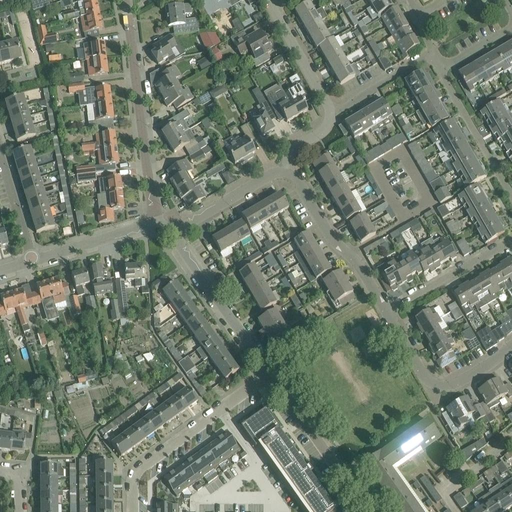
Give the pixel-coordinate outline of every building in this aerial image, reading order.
[(44,0),(28,0),(33,12),(53,6),(50,0),(46,0),(44,1),(44,0)] [(63,9),(72,5),(70,0),(69,0),(61,3),(63,9)] [(81,18),(99,14),(96,0),(87,0),(78,2),(81,18)] [(220,10),(215,1),(216,0),(208,0),(201,5),(208,17),(220,10)] [(227,0),(227,1),(228,0),(240,0),(246,9),(255,3),(253,0),(227,0)] [(387,0),(383,0),(372,7),(378,17),(392,8),(387,0)] [(475,0),(443,24),(450,34),(484,9),(477,0),(475,0)] [(315,13),(309,3),(295,11),(300,21),(315,13)] [(173,27),(174,35),(199,33),(197,19),(185,21),(184,15),(192,14),(190,5),(165,8),(168,27),(173,27)] [(381,18),(386,28),(402,19),(397,9),(381,18)] [(0,19),(10,17),(12,26),(17,24),(13,11),(9,13),(0,14),(0,19)] [(64,21),(76,18),(74,11),(62,14),(64,21)] [(315,13),(300,21),(306,30),(320,22),(315,13)] [(84,33),(92,32),(102,30),(99,14),(81,18),(84,33)] [(408,28),(402,19),(386,28),(392,37),(408,28)] [(320,22),(306,30),(311,40),(325,31),(320,22)] [(369,32),(366,27),(360,30),(363,36),(369,32)] [(41,28),(37,29),(38,37),(40,46),(57,43),(55,34),(47,35),(43,36),(41,28)] [(413,37),(408,28),(392,37),(397,46),(413,37)] [(325,31),(311,40),(317,49),(319,48),(331,41),(325,31)] [(244,33),(236,38),(231,41),(240,56),(250,51),(252,51),(251,50),(264,42),(258,33),(247,39),(244,33)] [(215,34),(199,35),(206,52),(220,44),(215,34)] [(158,65),(173,56),(170,51),(177,47),(170,36),(153,46),(156,51),(151,54),(158,65)] [(419,47),(413,37),(397,46),(403,56),(402,57),(404,60),(410,57),(408,53),(419,47)] [(324,57),(338,49),(333,40),(331,41),(319,48),(324,57)] [(17,41),(6,44),(11,63),(22,60),(17,41)] [(265,41),(264,42),(251,50),(252,51),(255,56),(250,59),(256,68),(269,60),(266,55),(271,52),(265,41)] [(371,49),(377,46),(374,41),(368,44),(371,49)] [(86,54),(87,61),(105,59),(103,43),(91,44),(92,53),(86,54)] [(0,61),(1,65),(11,63),(6,44),(0,45),(0,61)] [(377,46),(371,49),(374,55),(380,51),(377,46)] [(499,47),(495,49),(508,71),(511,68),(510,65),(511,64),(511,56),(507,47),(501,50),(499,47)] [(216,49),(209,53),(215,63),(222,60),(216,49)] [(338,49),(324,57),(329,67),(344,58),(338,49)] [(504,74),(508,71),(495,49),(491,52),(493,55),(488,58),(497,73),(502,70),(504,74)] [(378,60),(385,72),(392,67),(385,56),(378,60)] [(280,57),(272,61),(276,67),(283,63),(280,57)] [(335,76),(349,68),(344,58),(329,67),(335,76)] [(481,58),(477,60),(490,82),(494,80),(492,76),(497,73),(488,58),(483,61),(481,58)] [(107,75),(105,59),(87,61),(88,69),(89,77),(107,75)] [(475,66),(469,69),(478,84),(479,87),(485,84),(486,85),(490,82),(477,60),(473,63),(475,66)] [(47,66),(49,77),(58,75),(56,65),(47,66)] [(155,87),(161,97),(179,87),(175,80),(180,77),(175,68),(158,78),(161,83),(155,87)] [(355,77),(349,68),(335,76),(340,86),(355,77)] [(473,87),(478,84),(469,69),(464,72),(462,69),(458,72),(471,93),(475,91),(473,87)] [(405,82),(410,90),(410,91),(431,79),(428,74),(426,75),(423,71),(405,82)] [(66,76),(67,84),(83,82),(82,74),(74,75),(74,73),(71,74),(71,75),(66,76)] [(290,79),(293,86),(283,92),(288,101),(297,117),(308,111),(302,101),(306,99),(304,96),(307,94),(307,95),(296,76),(290,79)] [(410,91),(416,101),(434,90),(432,86),(434,85),(431,79),(410,91)] [(69,94),(84,93),(83,85),(68,86),(69,94)] [(214,98),(227,92),(224,86),(211,92),(214,98)] [(55,87),(52,88),(55,106),(62,105),(60,88),(55,88),(55,87)] [(183,93),(179,87),(161,97),(167,108),(173,104),(177,109),(193,99),(188,90),(183,93)] [(92,106),(111,104),(109,88),(97,89),(97,98),(91,99),(92,106)] [(40,94),(41,102),(50,100),(48,89),(43,90),(44,93),(40,94)] [(421,110),(437,101),(442,98),(438,92),(436,94),(434,90),(416,101),(412,103),(413,106),(417,104),(421,110)] [(504,90),(497,94),(499,98),(507,94),(504,90)] [(297,117),(288,101),(283,92),(273,98),(271,95),(266,98),(275,113),(280,111),(287,123),(297,117)] [(197,99),(200,104),(200,105),(210,99),(207,93),(197,99)] [(497,94),(487,100),(490,104),(499,98),(497,94)] [(393,96),(386,100),(388,104),(396,100),(393,96)] [(8,112),(26,107),(23,97),(5,102),(8,112)] [(378,104),(373,107),(382,122),(386,120),(390,122),(394,120),(380,98),(376,101),(378,104)] [(52,110),(50,100),(41,102),(37,103),(41,107),(46,108),(47,111),(52,110)] [(490,104),(487,100),(480,104),(482,108),(490,104)] [(416,113),(421,122),(445,108),(443,105),(440,106),(437,101),(421,110),(416,113)] [(487,123),(490,122),(508,111),(503,101),(487,110),(479,115),(479,116),(481,114),(487,123)] [(253,120),(258,128),(263,137),(274,130),(268,120),(274,117),(266,102),(259,106),(256,108),(261,116),(253,120)] [(111,104),(92,106),(86,107),(89,129),(97,128),(107,127),(106,120),(113,120),(111,104)] [(382,122),(373,107),(371,104),(362,110),(375,132),(378,130),(376,126),(382,122)] [(393,114),(401,109),(399,105),(391,110),(393,114)] [(29,117),(26,107),(8,112),(11,122),(29,117)] [(442,123),(450,118),(445,108),(421,122),(423,125),(424,126),(429,123),(432,129),(442,123)] [(66,117),(64,109),(57,110),(58,119),(66,117)] [(401,109),(393,114),(395,117),(403,113),(401,109)] [(363,134),(370,130),(372,134),(375,132),(362,110),(358,112),(359,115),(354,118),(363,134)] [(179,115),(171,120),(163,125),(166,130),(162,133),(168,143),(189,130),(183,120),(190,116),(186,111),(179,115)] [(511,120),(511,116),(508,111),(490,122),(493,127),(490,128),(492,132),(511,120)] [(363,134),(354,118),(352,115),(343,121),(357,144),(361,141),(358,137),(363,134)] [(32,127),(29,117),(11,122),(14,132),(32,127)] [(439,142),(461,129),(455,120),(433,133),(435,137),(436,136),(439,142)] [(511,120),(492,132),(498,142),(511,133),(511,120)] [(404,132),(412,128),(409,124),(402,128),(404,132)] [(253,138),(248,129),(246,125),(240,128),(246,138),(242,140),(241,138),(239,137),(235,139),(235,141),(236,143),(247,161),(254,157),(252,155),(255,153),(248,141),(253,138)] [(35,137),(32,127),(14,132),(17,142),(35,137)] [(404,132),(408,138),(410,137),(411,135),(413,134),(412,132),(414,131),(412,128),(404,132)] [(441,147),(444,151),(466,138),(461,129),(439,142),(442,147),(441,147)] [(189,130),(168,143),(174,153),(182,148),(186,146),(189,151),(198,145),(189,130)] [(98,151),(116,149),(114,133),(95,135),(96,143),(82,145),(82,152),(98,151)] [(506,149),(511,145),(511,133),(498,142),(501,148),(504,146),(506,149)] [(392,138),(397,147),(406,142),(402,134),(399,136),(398,135),(392,138)] [(397,147),(392,138),(385,142),(386,144),(383,146),(388,153),(397,147)] [(450,160),(471,148),(466,138),(444,151),(446,156),(447,155),(450,160)] [(221,140),(215,143),(223,157),(224,158),(229,155),(235,165),(238,163),(240,165),(247,161),(236,143),(226,149),(221,140)] [(203,142),(198,145),(201,150),(206,147),(203,142)] [(415,143),(408,147),(413,157),(422,151),(418,145),(417,146),(415,143)] [(206,154),(215,150),(212,145),(204,149),(206,154)] [(379,146),(373,150),(378,159),(388,153),(383,146),(380,148),(379,146)] [(30,148),(22,151),(12,154),(15,164),(33,158),(30,148)] [(452,166),(455,170),(477,157),(471,148),(450,160),(453,165),(452,166)] [(118,164),(116,149),(98,151),(100,167),(118,164)] [(367,153),(368,155),(363,158),(367,165),(378,159),(373,150),(367,153)] [(426,162),(424,158),(425,157),(422,151),(413,157),(418,166),(426,162)] [(319,174),(333,166),(338,163),(336,158),(330,161),(325,152),(319,156),(321,160),(313,165),(319,174)] [(457,174),(461,179),(479,168),(476,163),(479,161),(477,157),(455,170),(457,174)] [(36,168),(33,158),(15,164),(18,174),(36,168)] [(186,161),(177,166),(169,171),(174,180),(171,182),(176,191),(191,182),(186,174),(191,171),(186,161)] [(357,171),(362,168),(365,166),(363,161),(358,164),(359,165),(355,168),(357,171)] [(418,166),(424,175),(433,170),(429,164),(428,165),(426,162),(418,166)] [(222,165),(211,171),(214,176),(225,170),(222,165)] [(339,175),(333,166),(319,174),(324,184),(339,175)] [(79,175),(96,173),(95,167),(79,169),(79,175)] [(459,188),(464,186),(466,189),(488,176),(482,167),(479,168),(461,179),(456,182),(459,188)] [(36,168),(18,174),(21,184),(39,178),(36,168)] [(429,185),(436,180),(435,177),(436,176),(433,170),(424,175),(429,185)] [(96,180),(96,177),(96,173),(79,175),(77,176),(78,182),(96,180)] [(225,176),(228,184),(234,181),(231,173),(225,176)] [(330,193),(344,185),(339,175),(324,184),(330,193)] [(102,188),(103,196),(122,193),(120,177),(110,179),(107,179),(99,180),(100,188),(102,188)] [(42,188),(39,178),(21,184),(24,194),(42,188)] [(370,183),(375,192),(379,190),(373,180),(370,183)] [(429,185),(434,194),(444,189),(440,183),(438,184),(436,180),(429,185)] [(196,190),(191,182),(176,191),(181,200),(185,198),(190,207),(205,198),(199,188),(196,190)] [(335,203),(350,194),(344,185),(330,193),(335,203)] [(458,198),(460,202),(463,207),(485,195),(480,185),(458,198)] [(42,188),(24,194),(27,204),(45,198),(42,188)] [(434,194),(440,204),(447,200),(452,197),(451,195),(448,196),(444,189),(434,194)] [(124,209),(122,193),(103,196),(97,196),(99,212),(98,212),(99,223),(114,221),(113,211),(124,209)] [(280,194),(270,200),(279,214),(288,209),(280,194)] [(355,204),(350,194),(335,203),(340,212),(355,204)] [(485,195),(463,207),(463,208),(464,207),(467,213),(469,217),(491,204),(485,195)] [(48,208),(45,198),(27,204),(30,214),(48,208)] [(269,220),(279,214),(270,200),(261,205),(269,220)] [(66,211),(67,214),(71,213),(69,203),(65,204),(59,205),(60,212),(66,211)] [(392,212),(389,207),(387,203),(373,211),(376,216),(386,211),(388,215),(392,212)] [(346,222),(355,217),(361,213),(355,204),(340,212),(346,222)] [(491,204),(469,217),(471,221),(472,221),(475,226),(493,215),(496,213),(491,204)] [(261,205),(251,211),(260,225),(269,220),(261,205)] [(436,210),(442,218),(442,219),(450,215),(444,205),(436,210)] [(51,218),(48,208),(30,214),(33,224),(51,218)] [(435,215),(434,212),(433,210),(424,215),(427,220),(435,215)] [(260,225),(251,211),(242,216),(244,221),(241,222),(243,225),(246,224),(250,231),(260,225)] [(64,218),(68,217),(69,223),(73,223),(71,213),(67,214),(63,214),(64,218)] [(82,213),(76,214),(77,222),(78,226),(85,225),(82,213)] [(496,220),(493,215),(475,226),(478,232),(477,232),(479,235),(501,223),(499,219),(496,220)] [(364,216),(358,219),(350,224),(355,234),(370,225),(364,216)] [(51,218),(33,224),(36,234),(55,228),(51,218)] [(408,224),(411,229),(415,235),(423,231),(419,224),(416,220),(408,224)] [(456,225),(455,224),(453,220),(445,225),(448,229),(456,225)] [(250,237),(243,225),(241,222),(231,228),(240,243),(250,237)] [(456,225),(448,229),(453,238),(462,233),(459,229),(462,228),(458,222),(455,224),(456,225)] [(501,223),(479,235),(482,240),(485,245),(504,234),(501,228),(504,227),(501,223)] [(411,229),(408,224),(398,231),(400,235),(411,229)] [(375,235),(370,226),(370,225),(355,234),(361,244),(375,235)] [(230,248),(240,243),(231,228),(222,234),(230,248)] [(0,246),(8,245),(4,229),(0,229),(0,246)] [(400,235),(398,231),(390,235),(392,240),(400,235)] [(308,233),(294,242),(299,252),(314,243),(308,233)] [(221,254),(230,248),(222,234),(210,241),(212,240),(214,243),(212,244),(213,244),(214,243),(221,254)] [(442,246),(437,249),(444,262),(450,259),(451,262),(457,259),(445,238),(439,241),(442,246)] [(421,246),(424,251),(436,271),(440,268),(439,266),(444,262),(437,249),(431,240),(421,246)] [(314,243),(299,252),(305,261),(320,252),(314,243)] [(471,253),(466,244),(465,243),(458,247),(464,257),(471,253)] [(274,249),(271,245),(261,251),(264,255),(274,249)] [(436,271),(424,251),(419,253),(418,251),(412,255),(422,273),(423,275),(429,271),(431,274),(436,271)] [(259,252),(249,258),(252,262),(261,257),(259,252)] [(310,271),(325,262),(320,252),(305,261),(310,271)] [(401,258),(403,263),(411,276),(416,273),(418,276),(422,273),(412,255),(410,252),(401,258)] [(269,267),(276,262),(271,255),(264,259),(269,267)] [(249,258),(240,263),(242,268),(252,262),(249,258)] [(393,259),(389,262),(402,285),(406,282),(408,284),(413,281),(413,279),(411,276),(403,263),(401,258),(395,261),(393,259)] [(237,265),(234,267),(237,271),(242,268),(240,263),(237,259),(234,261),(237,265)] [(280,270),(276,262),(269,267),(270,269),(273,267),(276,273),(280,270)] [(333,270),(331,267),(330,266),(328,268),(325,262),(310,271),(316,280),(320,278),(333,270)] [(402,285),(389,262),(376,269),(381,276),(382,275),(391,291),(393,292),(397,290),(397,287),(402,285)] [(511,284),(511,275),(504,262),(499,265),(500,267),(495,270),(503,284),(509,280),(511,285),(511,284)] [(254,265),(239,274),(245,284),(259,275),(254,265)] [(90,268),(93,289),(95,297),(113,294),(110,279),(104,280),(101,266),(90,268)] [(134,266),(125,267),(126,277),(126,281),(135,281),(136,288),(142,287),(148,287),(147,280),(142,280),(141,276),(141,266),(139,266),(134,266)] [(503,284),(495,270),(492,266),(486,269),(487,271),(483,274),(498,299),(508,293),(503,284)] [(349,277),(344,279),(340,272),(335,275),(333,270),(320,278),(328,292),(329,293),(351,280),(349,277)] [(89,284),(88,280),(85,271),(71,275),(78,297),(85,295),(82,286),(89,284)] [(291,282),(295,279),(294,279),(296,278),(293,273),(287,276),(291,282)] [(480,279),(474,282),(488,305),(498,299),(483,274),(478,277),(480,279)] [(259,275),(245,284),(250,293),(265,285),(259,275)] [(164,276),(152,285),(156,291),(168,282),(164,276)] [(284,286),(288,284),(285,278),(281,281),(283,283),(279,285),(280,288),(284,286)] [(46,283),(54,303),(55,306),(66,302),(64,296),(69,294),(66,284),(61,286),(58,279),(46,283)] [(326,294),(330,301),(335,310),(355,298),(347,284),(351,281),(351,280),(329,293),(328,292),(326,294)] [(477,311),(488,305),(474,282),(469,286),(467,283),(462,286),(475,306),(477,311)] [(36,305),(42,303),(42,304),(45,306),(54,303),(46,283),(36,286),(39,293),(33,294),(36,305)] [(163,292),(171,303),(184,294),(176,283),(163,292)] [(256,303),(271,294),(265,285),(250,293),(256,303)] [(462,286),(458,288),(456,287),(452,289),(452,292),(466,316),(472,312),(470,309),(475,306),(462,286)] [(11,294),(16,308),(24,333),(30,331),(23,309),(28,307),(33,306),(30,295),(24,297),(22,290),(11,294)] [(271,294),(256,303),(261,312),(259,313),(262,318),(275,311),(272,306),(276,304),(276,303),(281,301),(275,292),(271,294)] [(0,304),(0,316),(6,314),(5,312),(16,308),(11,294),(0,297),(2,304),(0,304)] [(125,294),(117,295),(118,304),(119,313),(120,320),(125,320),(128,320),(125,294)] [(192,305),(184,294),(171,303),(179,314),(192,305)] [(80,311),(77,297),(70,298),(73,317),(75,316),(76,323),(82,322),(80,311)] [(95,297),(85,298),(87,310),(87,311),(88,311),(89,315),(97,314),(96,309),(97,309),(95,297)] [(299,302),(294,304),(297,310),(302,307),(301,305),(299,302)] [(455,303),(450,306),(447,308),(448,311),(445,313),(445,312),(439,314),(441,318),(450,313),(458,309),(455,303)] [(157,313),(163,308),(161,304),(154,309),(157,313)] [(199,316),(192,305),(179,314),(186,325),(199,316)] [(46,316),(44,309),(37,312),(39,318),(46,316)] [(303,309),(299,311),(304,319),(308,316),(303,309)] [(416,327),(418,331),(439,320),(436,315),(433,309),(428,311),(415,319),(418,325),(416,327)] [(458,309),(450,313),(455,321),(463,317),(461,314),(458,309)] [(275,311),(262,318),(258,321),(263,331),(259,334),(259,335),(282,322),(275,311)] [(186,325),(194,336),(207,327),(199,316),(186,325)] [(511,323),(510,319),(508,317),(500,322),(502,326),(507,334),(511,330),(511,323)] [(427,340),(440,332),(437,327),(442,324),(439,320),(418,331),(421,336),(424,335),(427,340)] [(2,324),(4,333),(10,332),(9,327),(8,328),(6,322),(2,324)] [(261,338),(266,335),(273,347),(293,335),(290,330),(287,332),(282,322),(259,335),(261,338)] [(207,327),(194,336),(202,347),(215,338),(207,327)] [(475,339),(473,334),(470,329),(465,332),(461,334),(464,340),(470,342),(475,339)] [(491,335),(496,344),(501,341),(495,330),(490,333),(491,335)] [(42,346),(48,344),(44,332),(38,334),(42,346)] [(160,339),(162,342),(168,339),(163,332),(158,335),(160,339)] [(430,352),(451,340),(448,335),(444,338),(440,332),(427,340),(430,346),(428,347),(430,352)] [(497,345),(496,344),(491,335),(486,338),(492,348),(497,345)] [(209,358),(223,349),(215,338),(202,347),(209,358)] [(436,363),(440,369),(456,360),(449,347),(454,345),(451,340),(430,352),(433,357),(432,360),(433,362),(436,363)] [(171,343),(165,347),(170,353),(175,349),(171,343)] [(170,353),(175,360),(180,356),(175,349),(170,353)] [(230,360),(223,349),(209,358),(217,369),(230,360)] [(116,355),(113,366),(123,363),(123,362),(128,361),(128,360),(128,357),(126,358),(125,355),(123,355),(122,353),(116,355)] [(191,371),(195,368),(188,357),(178,364),(186,375),(191,371)] [(217,369),(219,372),(225,380),(238,371),(230,360),(217,369)] [(191,371),(186,375),(190,381),(196,378),(191,371)] [(184,378),(180,374),(172,380),(175,385),(184,378)] [(79,384),(86,382),(84,375),(77,377),(78,382),(79,384)] [(103,386),(109,384),(107,377),(101,380),(103,386)] [(498,379),(488,385),(497,401),(507,395),(510,398),(511,396),(511,388),(509,384),(503,387),(498,379)] [(78,391),(89,387),(87,382),(86,382),(79,384),(78,382),(65,385),(67,390),(77,387),(78,391)] [(170,388),(167,383),(160,388),(164,393),(170,388)] [(206,395),(198,383),(194,386),(202,398),(206,395)] [(499,404),(497,401),(488,385),(478,391),(484,402),(479,406),(489,423),(489,424),(495,420),(489,409),(499,404)] [(177,396),(186,410),(197,402),(188,388),(177,396)] [(152,394),(145,399),(149,404),(155,399),(156,399),(152,394)] [(186,410),(177,396),(166,404),(175,418),(186,410)] [(475,422),(479,420),(482,419),(485,425),(489,423),(479,406),(477,403),(475,404),(474,403),(472,403),(470,404),(467,397),(456,403),(465,419),(467,423),(473,419),(475,422)] [(145,399),(139,404),(142,408),(149,404),(145,399)] [(447,424),(453,435),(459,432),(469,426),(467,423),(465,419),(456,403),(446,409),(452,421),(447,424)] [(175,418),(166,404),(161,408),(158,404),(152,409),(155,412),(165,426),(175,418)] [(124,415),(127,419),(138,411),(135,406),(124,415)] [(3,408),(1,414),(5,415),(9,417),(11,411),(7,410),(3,408)] [(266,409),(241,427),(255,448),(260,444),(308,511),(335,511),(282,437),(281,438),(277,433),(278,432),(281,430),(266,409)] [(165,426),(155,412),(144,420),(154,433),(165,426)] [(20,414),(18,419),(19,420),(26,422),(28,416),(21,414),(20,414)] [(113,423),(116,427),(127,419),(124,415),(113,423)] [(154,433),(144,420),(133,428),(143,441),(154,433)] [(379,454),(374,458),(376,460),(371,463),(370,461),(365,464),(398,511),(419,511),(389,469),(437,435),(427,421),(409,435),(410,437),(400,443),(399,441),(380,456),(379,454)] [(113,423),(102,431),(105,435),(116,427),(113,423)] [(122,436),(132,449),(143,441),(133,428),(122,436)] [(227,433),(216,441),(229,459),(240,451),(227,433)] [(0,450),(9,452),(11,435),(0,434),(0,450)] [(30,449),(32,436),(25,435),(25,437),(11,435),(9,452),(23,453),(24,448),(30,449)] [(111,444),(115,449),(121,457),(132,449),(122,436),(111,444)] [(216,441),(206,449),(219,467),(229,459),(216,441)] [(206,449),(195,456),(208,474),(219,467),(206,449)] [(467,451),(462,454),(466,462),(471,458),(467,451)] [(195,456),(185,464),(198,482),(208,474),(195,456)] [(507,471),(501,462),(490,470),(493,474),(498,471),(500,475),(507,471)] [(112,463),(102,463),(96,463),(96,477),(112,477),(112,463)] [(185,464),(174,472),(187,490),(198,482),(185,464)] [(40,465),(41,479),(57,478),(57,465),(40,465)] [(483,475),(486,479),(488,483),(495,479),(495,478),(494,477),(493,474),(490,470),(483,475)] [(174,472),(163,480),(176,497),(187,490),(174,472)] [(495,478),(495,479),(499,485),(500,485),(504,483),(498,475),(494,477),(495,478)] [(96,490),(112,490),(112,477),(96,477),(96,490)] [(430,484),(425,477),(419,480),(425,488),(430,484)] [(57,492),(57,478),(41,479),(41,492),(57,492)] [(511,504),(504,492),(500,485),(499,485),(488,492),(489,494),(500,511),(503,511),(511,506),(511,504)] [(96,503),(112,503),(112,490),(96,490),(96,503)] [(62,491),(57,492),(41,492),(41,505),(57,505),(57,498),(62,497),(62,491)] [(461,509),(467,505),(459,494),(453,498),(461,509)] [(500,511),(489,494),(478,501),(482,507),(484,511),(500,511)] [(96,511),(112,511),(112,503),(96,503),(96,511)]
